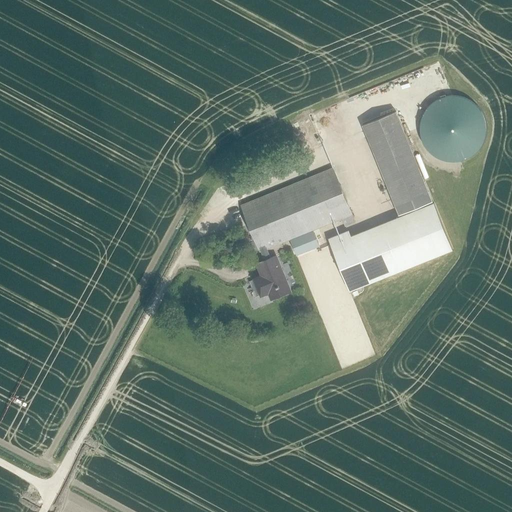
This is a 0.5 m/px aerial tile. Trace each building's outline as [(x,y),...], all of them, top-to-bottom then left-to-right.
[(426,70),(343,98),(351,120),(373,112),(370,102),(377,100),(380,108),(390,104),(389,102),(432,88),(426,70)] [(425,111),(422,134),(424,142),(439,158),(460,161),(468,158),(486,143),(488,130),(479,107),(471,98),(452,95),(437,100),(425,111)] [(363,126),(400,215),(433,202),(396,112),(363,126)] [(279,144),(288,143),(286,134),(281,127),(276,128),(273,125),(268,125),(250,139),(251,146),(246,150),(242,151),(230,159),(236,166),(241,165),(249,160),(247,152),(276,146),(279,144)] [(356,223),(353,215),(333,167),(241,205),(261,252),(263,251),(267,261),(258,264),(261,273),(263,272),(266,278),(256,281),(259,290),(267,287),(272,300),(291,292),(277,256),(272,258),(268,250),(291,241),(298,238),(313,231),(342,219),(345,227),(356,223)] [(350,291),(453,250),(434,203),(331,245),(350,291)] [(298,238),(291,241),(292,245),(297,256),(317,247),(319,246),(317,240),(313,231),(298,238)]
